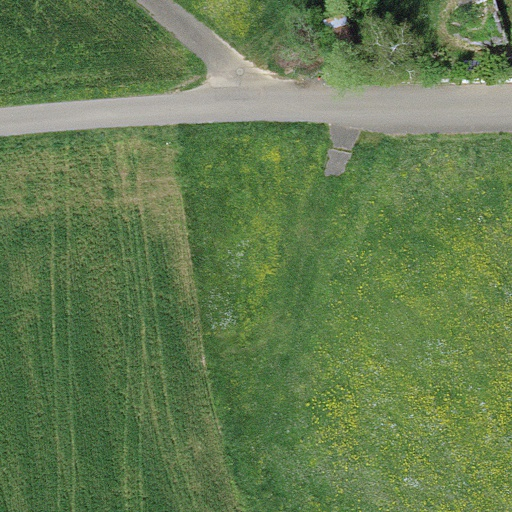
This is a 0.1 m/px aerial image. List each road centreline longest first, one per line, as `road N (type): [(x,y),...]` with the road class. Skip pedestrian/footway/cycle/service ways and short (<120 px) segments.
road 1 (residential): [(511,101),(256,103),(0,120)]
road 2 (track): [(152,0),(245,72),(256,103)]
